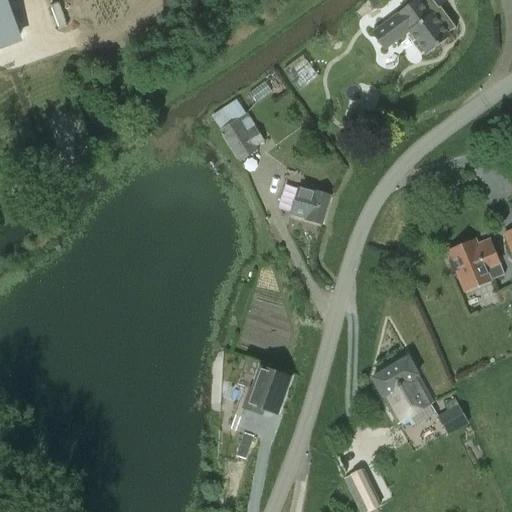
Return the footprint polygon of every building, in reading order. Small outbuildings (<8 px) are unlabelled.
[(0,0),(0,43),(24,35),(11,0),(0,0)] [(448,34),(456,28),(440,7),(438,9),(431,0),(423,0),(421,2),(419,0),(415,0),(397,13),(398,14),(371,33),(384,51),(409,32),(419,45),(416,48),(421,55),(424,52),(426,55),(450,37),(448,34)] [(382,98),(403,83),(393,68),(371,82),(382,98)] [(267,79),(250,92),(258,102),(275,89),(267,79)] [(258,151),(255,147),(264,142),(250,118),(240,124),(238,119),(219,131),(239,163),(258,151)] [(322,225),(330,196),(313,191),(313,193),(298,188),(290,215),(322,225)] [(511,254),(511,229),(503,233),(511,254)] [(455,272),(459,281),(464,293),(504,276),(499,264),(498,264),(489,241),(476,246),(474,241),(447,252),(451,261),(448,262),(452,273),(455,272)] [(434,413),(407,358),(371,379),(395,426),(409,417),(414,425),(434,413)] [(250,390),(244,409),(261,415),(263,410),(276,414),(289,378),(261,368),(253,391),(250,390)] [(436,417),(446,436),(468,423),(458,405),(436,417)] [(246,460),(253,437),(244,433),(236,456),(246,460)] [(341,478),(361,469),(352,448),(332,456),(341,478)] [(373,489),(353,499),(359,511),(368,511),(381,506),(373,489)]
